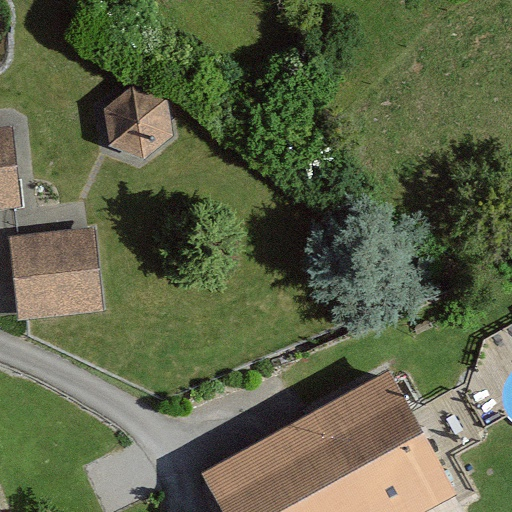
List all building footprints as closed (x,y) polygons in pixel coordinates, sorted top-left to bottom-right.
[(100,118),(137,171),(184,138),(147,86),(100,118)] [(15,127),(0,127),(0,200),(21,199),(15,127)] [(98,228),(15,235),(22,315),(105,308),(98,228)] [(409,348),(199,476),(220,511),(481,511),(502,500),(409,348)] [(0,511),(8,511),(0,483),(0,511)]
